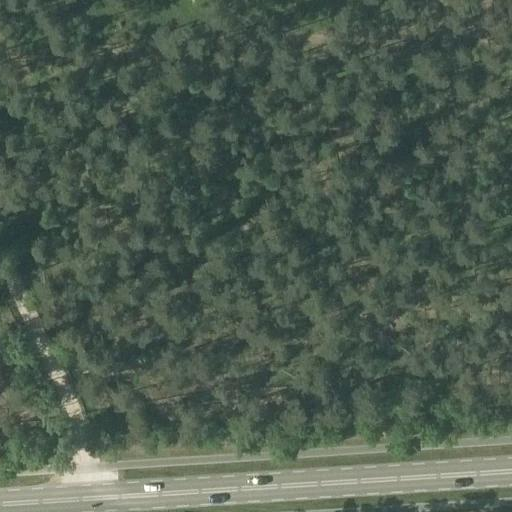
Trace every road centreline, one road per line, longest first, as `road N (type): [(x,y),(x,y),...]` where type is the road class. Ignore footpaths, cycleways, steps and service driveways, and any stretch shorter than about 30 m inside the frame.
road 1 (primary): [(0,505),(511,472)]
road 2 (track): [(511,19),(0,49)]
road 3 (track): [(0,274),(78,424),(84,500)]
